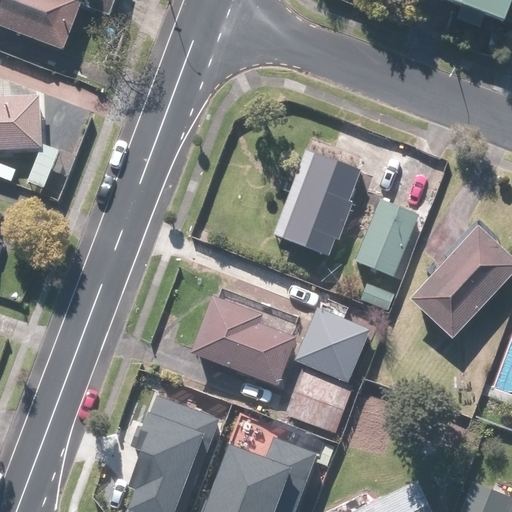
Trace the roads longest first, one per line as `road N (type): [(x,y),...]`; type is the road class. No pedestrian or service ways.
road 1 (tertiary): [(13,511),(204,11)]
road 2 (residential): [(204,11),(511,122)]
